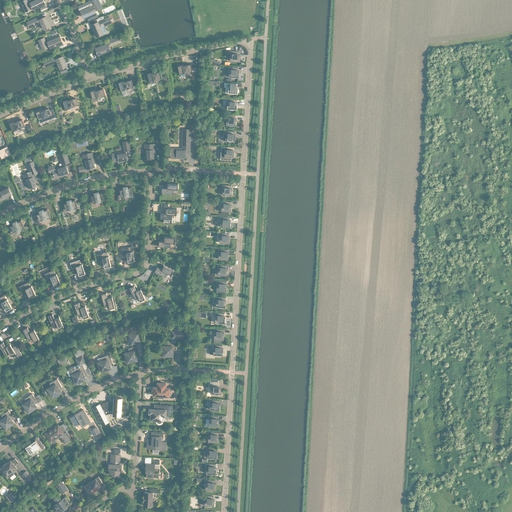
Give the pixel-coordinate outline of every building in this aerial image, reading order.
[(32,6),(44,1),(43,0),(29,0),(29,1),(28,2),(26,0),(20,0),(25,9),(30,6),(29,3),(30,3),(32,6)] [(96,7),(101,5),(98,0),(92,0),(94,3),(92,4),(90,0),(85,0),(77,4),(79,8),(79,7),(80,8),(83,15),(94,10),(93,5),(94,5),(96,7)] [(40,19),(43,26),(49,24),(45,14),(39,17),(37,18),(36,15),(26,20),(28,25),(38,20),(40,19)] [(101,24),(110,20),(108,14),(103,17),(102,14),(97,16),(90,19),(92,24),(91,24),(95,34),(102,31),(99,24),(101,23),(101,24)] [(49,45),(61,40),(59,34),(47,39),(47,40),(45,40),(43,35),(38,37),(42,47),(47,45),(46,42),(48,41),(49,45)] [(110,43),(120,39),(118,34),(108,38),(109,41),(107,41),(99,44),(95,45),(95,46),(97,52),(109,47),(108,43),(110,43)] [(229,59),(239,59),(239,54),(238,54),(238,49),(228,49),(228,52),(229,52),(229,59)] [(56,59),(59,66),(65,64),(62,54),(55,56),(55,57),(54,57),(52,55),(43,59),(45,64),(54,60),(54,59),(56,59)] [(188,70),(192,69),(190,62),(187,63),(187,62),(184,63),(183,64),(182,62),(177,63),(179,72),(180,75),(184,74),(184,71),(184,70),(188,69),(188,70)] [(228,68),(228,74),(231,75),(231,76),(234,76),(234,75),(238,75),(238,70),(237,70),(237,65),(227,65),(227,68),(228,68)] [(158,77),(161,76),(160,70),(157,70),(156,70),(153,70),(154,71),(152,71),(152,70),(146,71),(148,79),(149,79),(150,82),(153,81),(153,78),(154,78),(158,77)] [(129,85),(133,84),(131,78),(128,78),(127,78),(125,79),(123,80),(123,78),(117,80),(120,88),(121,90),(125,89),(124,87),(125,86),(129,85)] [(225,90),(237,91),(237,86),(236,86),(236,81),(224,80),(223,85),(225,85),(225,90)] [(101,94),(104,93),(102,86),(99,87),(96,88),(95,89),(95,87),(89,89),(92,97),(97,95),(98,96),(99,97),(100,96),(101,95),(101,94)] [(74,103),(77,102),(75,96),(72,97),(72,96),(69,97),(69,98),(68,98),(67,97),(62,99),(65,107),(70,105),(70,104),(74,103)] [(230,108),(232,108),(233,107),(236,107),(236,102),(235,102),(235,97),(225,97),(225,106),(230,107),(230,108)] [(48,117),(54,114),(52,106),(48,107),(48,106),(45,107),(42,108),(41,109),(40,107),(35,109),(38,117),(43,115),(44,118),(48,117)] [(226,116),(225,122),(229,123),(229,124),(232,124),(232,123),(235,123),(235,118),(234,118),(234,113),(224,113),(224,116),(226,116)] [(21,125),(24,123),(21,117),(19,118),(18,118),(16,119),(14,120),(14,118),(8,121),(12,129),(17,126),(21,124),(21,125)] [(185,146),(189,146),(190,127),(182,127),(181,146),(170,146),(170,151),(169,151),(169,152),(170,152),(170,156),(179,156),(179,154),(185,155),(185,146)] [(225,132),(224,138),(228,139),(228,140),(231,140),(231,139),(234,139),(234,134),(233,134),(234,129),(223,128),(223,132),(225,132)] [(125,149),(130,148),(128,138),(125,139),(122,139),(124,150),(120,151),(119,150),(112,151),(113,154),(111,155),(111,156),(111,157),(112,157),(112,161),(121,160),(121,158),(127,157),(126,150),(125,150),(125,149)] [(153,150),(154,150),(154,141),(150,142),(150,141),(149,141),(149,142),(147,142),(147,143),(144,143),(144,151),(146,151),(146,157),(153,156),(153,150)] [(220,157),(227,157),(230,157),(230,155),(233,155),(233,150),(232,150),(233,145),(221,144),(220,157)] [(69,160),(65,149),(57,151),(61,163),(54,165),(54,164),(51,163),(48,164),(47,166),(48,169),(50,171),(52,170),(52,171),(52,172),(52,173),(53,173),(54,176),(62,173),(62,172),(67,170),(65,163),(64,163),(64,162),(69,160)] [(92,159),(93,159),(91,150),(87,151),(87,150),(86,151),(81,152),(84,163),(77,165),(79,170),(88,168),(87,166),(93,165),(92,159)] [(27,167),(28,166),(29,169),(28,170),(28,169),(26,170),(27,170),(25,171),(26,172),(22,174),(25,180),(26,180),(29,185),(35,183),(33,177),(34,177),(32,171),(33,171),(34,172),(38,171),(33,158),(25,162),(27,167)] [(173,186),(177,187),(177,181),(167,181),(166,185),(161,185),(160,190),(172,191),(173,186)] [(222,186),(221,192),(225,193),(225,194),(227,194),(228,193),(231,193),(231,188),(230,188),(230,183),(220,183),(220,186),(222,186)] [(128,193),(132,193),(131,184),(126,185),(126,184),(122,184),(122,186),(116,187),(117,195),(116,195),(117,199),(124,198),(124,195),(128,195),(128,193)] [(5,194),(10,191),(7,185),(2,188),(1,186),(0,186),(0,198),(6,195),(5,194)] [(100,199),(104,198),(102,189),(98,190),(97,189),(93,190),(94,191),(87,193),(89,201),(96,200),(96,201),(100,200),(100,199)] [(73,206),(77,205),(74,197),(70,198),(70,197),(66,198),(66,199),(60,201),(63,209),(69,207),(69,209),(73,207),(73,206)] [(221,208),(221,212),(227,212),(228,209),(230,209),(231,199),(218,198),(217,208),(221,208)] [(46,216),(50,214),(46,206),(42,208),(42,207),(38,208),(39,209),(33,212),(36,220),(42,217),(42,218),(46,217),(46,216)] [(175,212),(176,207),(165,206),(165,211),(159,211),(159,216),(171,217),(171,212),(175,212)] [(220,218),(219,224),(229,225),(229,220),(228,220),(229,215),(218,214),(218,218),(220,218)] [(20,227),(24,225),(20,217),(16,219),(16,218),(12,220),(12,221),(6,224),(10,232),(16,229),(17,230),(20,228),(20,227)] [(219,234),(218,240),(228,241),(228,236),(227,236),(228,231),(218,231),(217,234),(219,234)] [(174,240),(174,235),(164,234),(163,239),(158,239),(157,244),(169,245),(170,240),(174,240)] [(132,249),(131,249),(130,244),(120,246),(121,252),(125,251),(127,260),(134,258),(132,249)] [(218,256),(227,257),(228,252),(226,252),(227,247),(217,246),(216,250),(218,250),(218,256)] [(107,253),(106,254),(105,249),(95,251),(97,258),(101,257),(103,265),(110,263),(107,253)] [(81,261),(80,262),(79,257),(69,260),(71,266),(75,265),(78,273),(84,271),(81,261)] [(217,272),(226,273),(227,268),(225,268),(226,263),(216,262),(215,266),(217,266),(217,272)] [(170,272),(172,268),(163,263),(161,267),(156,265),(153,269),(164,274),(166,270),(170,272)] [(55,271),(54,272),(52,267),(43,271),(46,277),(50,275),(53,283),(59,281),(55,271)] [(216,288),(225,289),(226,284),(225,284),(225,279),(215,278),(215,282),(216,282),(216,288)] [(27,279),(18,283),(21,289),(25,287),(29,295),(35,292),(30,283),(29,283),(27,279)] [(137,294),(139,298),(144,296),(140,286),(135,288),(133,283),(128,285),(133,296),(137,294)] [(107,302),(108,306),(114,305),(111,294),(106,296),(105,290),(100,291),(103,303),(107,302)] [(3,292),(0,293),(0,301),(1,301),(5,308),(11,305),(6,296),(5,297),(3,292)] [(215,298),(215,304),(218,304),(218,306),(221,306),(221,305),(225,305),(225,300),(224,300),(224,295),(214,294),(214,298),(215,298)] [(81,311),(83,315),(88,313),(84,303),(80,305),(78,300),(73,301),(77,313),(81,311)] [(214,320),(224,321),(224,316),(223,316),(223,311),(213,310),(213,314),(214,314),(214,320)] [(56,322),(58,326),(62,324),(58,314),(54,316),(51,311),(47,313),(52,324),(56,322)] [(31,335),(33,339),(38,337),(33,327),(29,329),(26,325),(22,327),(27,337),(31,335)] [(213,340),(221,340),(222,337),(223,337),(223,332),(222,332),(222,327),(212,326),(212,330),(213,330),(213,336),(213,340)] [(187,328),(170,328),(170,337),(187,337),(187,328)] [(8,350),(10,353),(14,351),(9,341),(5,344),(2,339),(0,340),(0,345),(4,352),(8,350)] [(162,344),(162,353),(162,354),(163,354),(163,355),(164,355),(165,355),(166,355),(166,354),(167,353),(168,353),(168,352),(171,352),(171,350),(175,350),(175,340),(166,340),(166,344),(162,344)] [(218,353),(222,353),(222,348),(221,348),(221,343),(210,342),(209,352),(215,352),(215,354),(218,354),(218,353)] [(124,351),(125,355),(124,356),(124,357),(124,358),(124,359),(125,359),(126,359),(132,358),(132,357),(135,357),(134,354),(138,353),(136,343),(127,346),(128,350),(124,351)] [(80,344),(72,347),(75,355),(83,351),(80,344)] [(98,360),(99,364),(98,364),(98,365),(98,366),(98,367),(98,368),(99,368),(99,369),(100,369),(101,369),(106,366),(109,365),(108,362),(112,361),(108,352),(100,355),(102,359),(98,360)] [(63,354),(56,357),(60,364),(67,361),(63,354)] [(75,357),(78,362),(83,360),(81,354),(75,357)] [(72,372),(76,380),(76,381),(77,381),(78,381),(79,381),(80,381),(80,380),(80,379),(80,378),(81,378),(81,377),(83,376),(82,373),(86,372),(84,367),(82,363),(74,367),(75,370),(72,372)] [(49,390),(51,394),(52,394),(52,395),(53,395),(54,395),(55,395),(55,394),(55,393),(56,393),(55,392),(56,391),(56,390),(59,389),(57,387),(61,385),(56,376),(48,380),(50,384),(43,388),(45,392),(49,390)] [(209,385),(210,385),(210,391),(213,391),(213,393),(216,393),(216,392),(219,392),(220,387),(219,387),(219,377),(209,376),(209,385)] [(168,385),(164,385),(164,381),(156,380),(156,385),(153,385),(152,387),(151,387),(151,391),(152,391),(152,393),(157,393),(157,396),(162,396),(162,393),(167,394),(168,385)] [(23,402),(25,405),(24,406),(24,407),(24,408),(24,409),(25,409),(26,410),(27,409),(32,406),(32,405),(34,404),(33,402),(37,399),(31,391),(24,396),(26,399),(23,402)] [(119,401),(120,401),(121,396),(113,395),(113,400),(111,400),(109,400),(108,401),(106,401),(105,401),(103,402),(101,402),(100,403),(99,403),(98,402),(92,405),(95,411),(101,421),(101,422),(107,419),(103,412),(104,411),(105,411),(106,410),(107,410),(109,410),(111,410),(112,410),(112,412),(119,413),(120,407),(118,407),(119,401)] [(209,401),(209,407),(219,408),(219,403),(218,403),(218,398),(208,397),(208,401),(209,401)] [(162,414),(171,414),(171,403),(156,402),(156,407),(148,406),(148,411),(150,411),(149,418),(155,418),(155,419),(156,420),(157,421),(158,421),(159,421),(160,421),(160,420),(161,420),(161,419),(161,418),(162,414)] [(0,417),(0,419),(4,426),(5,426),(6,427),(7,427),(7,426),(8,426),(8,425),(9,425),(9,424),(8,423),(9,422),(11,420),(10,418),(13,415),(7,407),(0,413),(3,416),(0,417)] [(79,420),(81,424),(89,419),(82,407),(74,412),(69,415),(74,423),(79,420)] [(208,417),(208,423),(218,424),(218,419),(217,419),(217,414),(207,413),(207,417),(208,417)] [(58,434),(63,441),(70,437),(70,436),(67,432),(61,423),(58,424),(57,422),(44,431),(50,439),(51,440),(52,440),(54,439),(54,438),(54,437),(58,434)] [(89,428),(92,433),(98,430),(95,425),(89,428)] [(207,433),(207,439),(217,440),(217,435),(216,435),(216,430),(206,429),(206,433),(207,433)] [(159,434),(162,434),(162,431),(150,430),(150,434),(151,434),(151,440),(146,440),(146,446),(151,446),(151,447),(153,448),(156,448),(158,447),(158,446),(164,447),(165,440),(159,439),(159,434)] [(101,432),(95,435),(98,441),(104,437),(101,432)] [(34,437),(24,445),(29,451),(33,448),(35,448),(36,450),(41,447),(40,446),(43,444),(39,438),(36,440),(34,437)] [(206,449),(206,455),(209,455),(209,457),(212,457),(212,455),(216,456),(216,451),(215,451),(215,446),(205,445),(205,449),(206,449)] [(118,456),(118,452),(110,452),(110,462),(108,461),(107,466),(109,466),(109,472),(112,472),(111,474),(115,474),(115,472),(118,472),(118,467),(120,467),(120,462),(118,462),(119,456),(118,456)] [(13,463),(17,460),(14,456),(10,458),(9,458),(0,465),(0,466),(5,473),(7,472),(8,474),(13,471),(11,469),(15,465),(13,463)] [(153,466),(158,466),(158,458),(150,458),(150,461),(145,461),(145,466),(146,466),(145,475),(152,476),(152,469),(153,469),(153,466)] [(205,471),(215,472),(215,467),(214,467),(214,462),(204,461),(204,465),(205,465),(205,471)] [(21,472),(26,478),(30,475),(25,469),(21,472)] [(101,480),(97,474),(94,476),(94,477),(91,479),(90,478),(87,480),(88,481),(84,483),(89,491),(99,484),(98,482),(101,480)] [(205,481),(204,487),(208,487),(208,488),(210,489),(211,487),(214,488),(214,483),(213,483),(213,478),(203,477),(203,481),(205,481)] [(55,482),(61,491),(66,487),(60,478),(55,482)] [(151,490),(156,490),(156,486),(148,486),(148,489),(143,489),(142,503),(151,503),(151,490)] [(10,489),(5,494),(10,501),(16,496),(10,489)] [(65,504),(69,501),(64,494),(60,497),(57,493),(53,496),(56,500),(52,503),(53,504),(50,507),(53,511),(56,509),(57,510),(61,507),(62,508),(66,505),(65,504)] [(204,497),(203,503),(207,503),(207,504),(210,505),(210,503),(213,504),(213,499),(212,499),(212,494),(202,493),(202,497),(204,497)]
